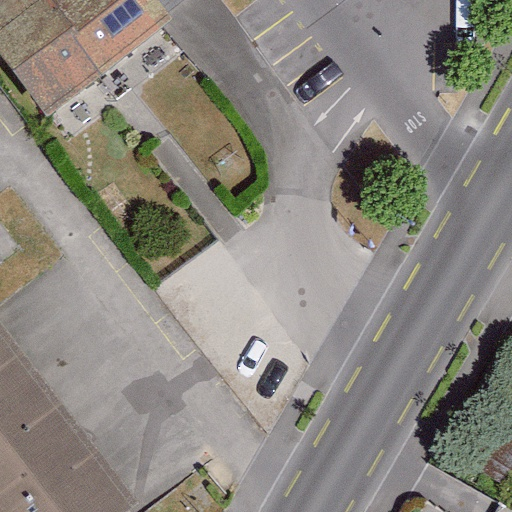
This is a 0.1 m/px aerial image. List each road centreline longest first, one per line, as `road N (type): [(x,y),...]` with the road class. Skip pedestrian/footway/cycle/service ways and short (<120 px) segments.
road 1 (primary): [(307,511),(511,158)]
road 2 (unknown): [(315,262),(202,203),(126,100)]
